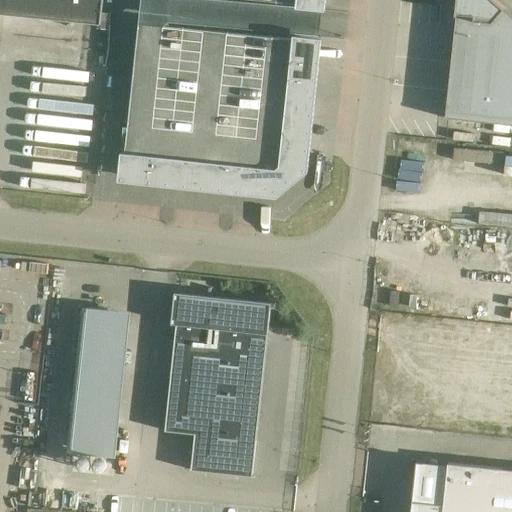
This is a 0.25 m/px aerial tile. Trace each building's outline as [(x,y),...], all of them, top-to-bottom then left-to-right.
[(0,0),(0,13),(101,24),(103,0),(0,0)] [(511,13),(496,0),(457,0),(456,15),(446,115),(446,114),(445,118),(449,118),(511,124),(511,13)] [(276,193),(305,170),(318,41),(293,39),(140,22),(126,151),(123,175),(124,175),(124,177),(125,177),(276,193)] [(271,303),(211,297),(180,293),(165,431),(195,434),(191,470),(253,477),(268,335),(266,335),(267,334),(268,334),(271,303)] [(130,311),(83,307),(68,452),(117,457),(130,311)] [(413,501),(411,511),(511,511),(511,469),(449,463),(444,504),(413,501)]
